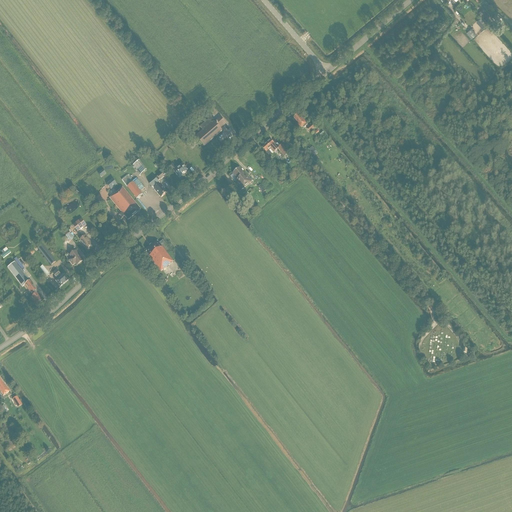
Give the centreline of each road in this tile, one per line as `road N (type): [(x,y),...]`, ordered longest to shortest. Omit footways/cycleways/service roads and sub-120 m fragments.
road 1 (tertiary): [(0,350),(270,122)]
road 2 (unclassified): [(436,318),(270,122)]
road 3 (unclassified): [(436,318),(420,345),(429,369),(461,352),(442,320)]
